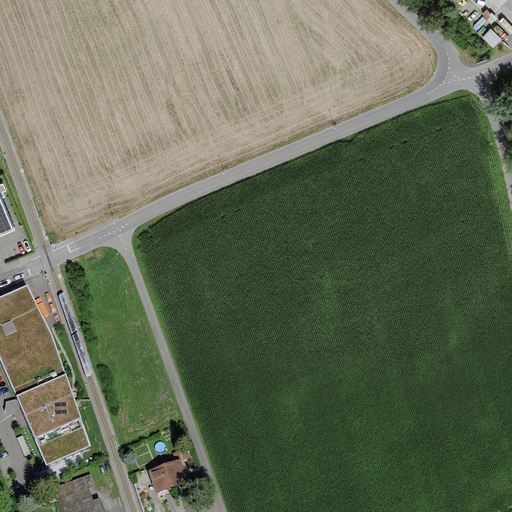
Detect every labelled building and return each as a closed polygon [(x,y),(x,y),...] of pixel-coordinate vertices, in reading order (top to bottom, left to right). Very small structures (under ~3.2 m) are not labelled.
[(494,45),(508,32),(496,20),(482,33),(494,45)] [(0,235),(16,229),(2,197),(5,195),(3,190),(7,189),(4,182),(0,183),(0,235)] [(53,338),(28,288),(0,299),(0,360),(17,401),(21,408),(46,468),(91,449),(53,338)] [(21,408),(17,401),(6,403),(5,412),(13,415),(21,408)] [(31,455),(23,436),(17,439),(25,457),(31,455)] [(181,461),(190,458),(186,448),(174,453),(178,462),(181,461)] [(149,473),(158,496),(190,484),(181,461),(178,462),(149,473)] [(42,480),(38,472),(33,474),(37,483),(42,480)] [(104,511),(100,499),(93,501),(89,490),(95,488),(91,476),(54,489),(61,511),(104,511)]
